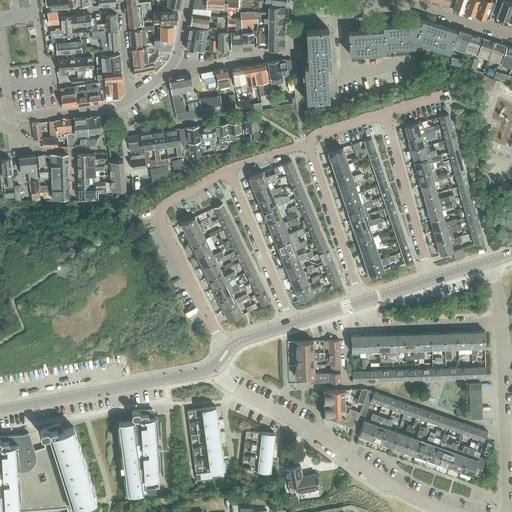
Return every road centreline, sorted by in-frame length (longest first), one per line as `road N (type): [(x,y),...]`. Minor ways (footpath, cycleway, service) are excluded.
road 1 (residential): [(441,511),(213,369)]
road 2 (residential): [(230,171),(157,212),(229,352)]
road 3 (secondary): [(0,410),(213,369)]
road 4 (residential): [(175,66),(290,49),(291,11),(338,8)]
road 5 (residential): [(432,280),(385,118)]
road 6 (residential): [(363,301),(305,145)]
road 7 (residential): [(294,324),(230,171)]
road 8 (residential): [(507,511),(503,352)]
road 9 (residential): [(363,301),(370,322),(500,321)]
road 10 (residential): [(338,8),(343,75),(409,61)]
road 11 (residential): [(511,37),(397,0)]
